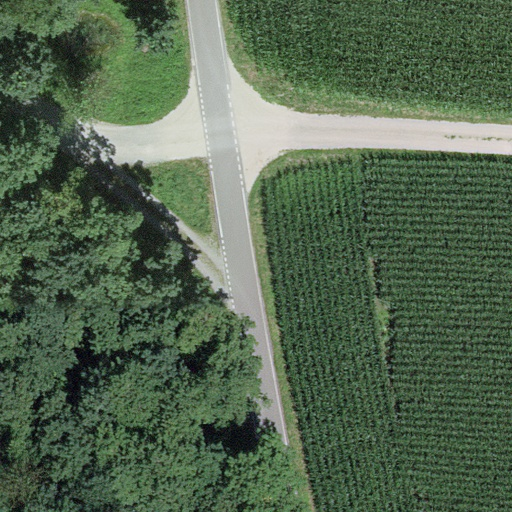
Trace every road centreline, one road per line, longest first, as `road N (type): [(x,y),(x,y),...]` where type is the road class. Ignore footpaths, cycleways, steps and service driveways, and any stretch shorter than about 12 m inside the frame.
road 1 (track): [(100,172),(217,132),(511,147)]
road 2 (track): [(0,85),(254,324)]
